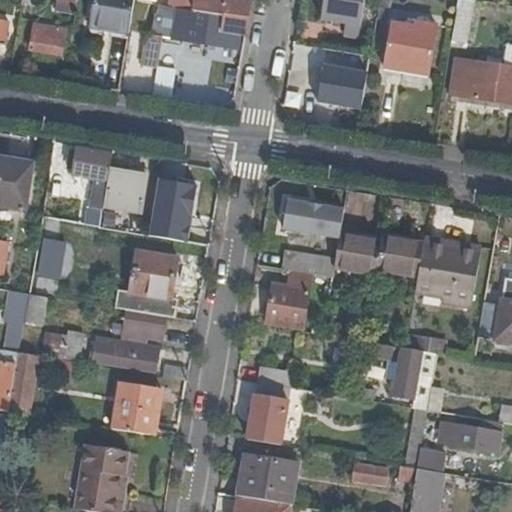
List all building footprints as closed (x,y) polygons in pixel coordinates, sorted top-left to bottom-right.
[(92,0),(88,27),(127,34),(131,12),(133,0),(92,0)] [(240,35),(244,36),(250,3),(234,0),(195,0),(194,12),(223,17),(221,31),(240,35)] [(365,0),(322,0),(319,20),(361,27),(365,0)] [(474,2),(464,0),(459,0),(451,43),(466,45),(474,2)] [(194,12),(178,9),(172,39),(237,49),(240,35),(221,31),(223,17),(194,12)] [(407,69),(429,72),(436,26),(413,22),(412,27),(392,24),(385,71),(406,74),(407,69)] [(46,38),(48,28),(34,25),(30,52),(61,57),(63,41),(46,38)] [(65,31),(48,28),(46,38),(63,41),(65,31)] [(147,38),(142,66),(159,69),(163,41),(147,38)] [(511,105),(511,47),(507,47),(505,63),(467,57),(460,97),(511,105)] [(428,78),(429,72),(407,69),(406,74),(428,78)] [(112,152),(75,145),(74,154),(70,177),(75,177),(90,180),(82,225),(99,228),(103,206),(109,171),(112,152)] [(73,188),(75,177),(70,177),(74,154),(68,153),(64,185),(73,188)] [(31,164),(0,158),(0,205),(23,209),(31,164)] [(109,171),(103,206),(141,212),(147,177),(109,171)] [(282,229),(339,239),(344,210),(288,201),(282,229)] [(165,224),(185,227),(187,212),(167,209),(165,224)] [(56,221),(42,218),(33,271),(47,274),(56,221)] [(341,230),(335,263),(376,270),(377,266),(419,273),(425,241),(383,233),(382,238),(341,230)] [(480,244),(426,235),(425,241),(419,273),(416,291),(470,301),(480,244)] [(165,318),(175,320),(178,300),(170,298),(177,258),(135,251),(128,291),(117,290),(114,309),(126,311),(165,318)] [(283,270),(333,279),(335,262),(286,254),(283,270)] [(310,275),(290,272),(287,289),(272,287),(266,323),(301,329),(310,275)] [(21,321),(25,294),(15,292),(10,319),(21,321)] [(27,295),(22,324),(40,327),(45,298),(27,295)] [(497,339),(511,341),(511,301),(504,300),(497,339)] [(165,318),(126,311),(123,326),(114,324),(112,333),(122,335),(121,338),(145,342),(146,338),(162,342),(163,335),(163,333),(165,318)] [(62,361),(77,363),(82,334),(67,331),(66,339),(62,359),(62,361)] [(43,355),(62,359),(66,339),(46,336),(43,355)] [(156,372),(160,349),(96,339),(92,362),(156,372)] [(423,397),(431,353),(406,349),(369,343),(367,355),(392,360),(399,361),(396,380),(393,395),(412,398),(412,399),(422,401),(423,398),(423,397)] [(0,411),(8,412),(18,354),(0,350),(0,411)] [(18,354),(8,412),(27,416),(37,357),(18,354)] [(62,361),(51,359),(49,371),(70,374),(70,370),(76,371),(77,363),(62,361)] [(388,379),(396,380),(399,361),(392,360),(388,379)] [(163,378),(183,381),(185,370),(165,367),(163,378)] [(255,382),(256,382),(289,388),(291,388),(294,373),(258,367),(255,382)] [(246,439),(279,445),(289,388),(256,382),(255,395),(253,395),(246,439)] [(110,429),(154,436),(160,398),(143,396),(144,390),(117,385),(110,429)] [(161,393),(144,390),(143,396),(160,398),(161,393)] [(430,395),(427,411),(443,413),(446,397),(430,395)] [(407,466),(417,467),(427,411),(416,409),(407,466)] [(503,423),(483,420),(481,429),(455,425),(454,426),(441,425),(439,440),(451,442),(451,444),(498,452),(503,423)] [(77,510),(91,511),(120,511),(130,452),(88,445),(77,510)] [(286,504),(289,504),(297,464),(244,456),(241,473),(245,473),(241,497),(286,504)] [(385,485),(388,469),(355,463),(353,480),(385,485)] [(411,502),(409,511),(429,511),(437,470),(417,467),(411,502)] [(241,497),(237,496),(234,511),(284,511),(286,504),(241,497)] [(409,511),(411,502),(384,498),(381,511),(409,511)]
